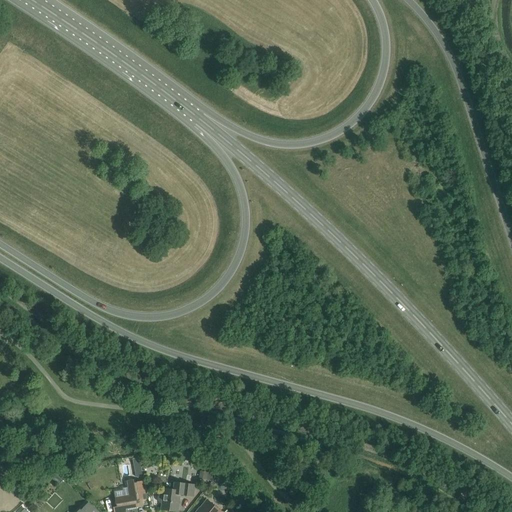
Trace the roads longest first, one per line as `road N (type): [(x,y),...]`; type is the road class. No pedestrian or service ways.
road 1 (primary): [(0,258),(157,349),(379,412),(511,476)]
road 2 (primary): [(511,426),(285,189),(197,118)]
road 3 (primary): [(197,118),(232,170),(245,223),(233,267),(197,303),(146,317),(117,312),(0,244)]
road 4 (primary): [(371,0),(385,47),(382,77),(345,128),(300,144),(197,118)]
road 5 (primary): [(511,238),(453,66),(405,0)]
road 6 (primary): [(197,118),(31,0)]
